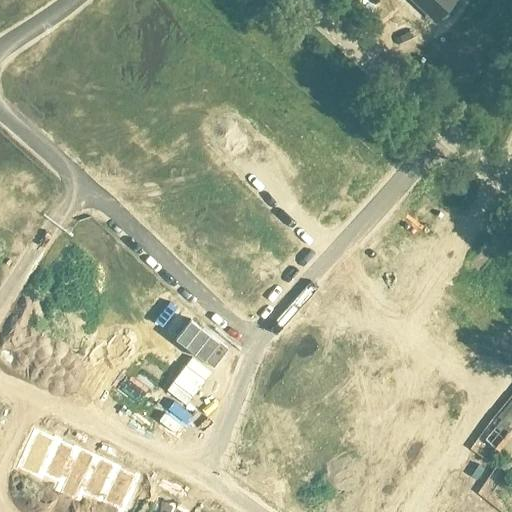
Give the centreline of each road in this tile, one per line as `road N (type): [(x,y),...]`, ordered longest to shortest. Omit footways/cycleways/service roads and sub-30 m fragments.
road 1 (residential): [(442,129),(252,337)]
road 2 (residential): [(84,183),(252,337)]
road 3 (residential): [(200,474),(0,382)]
road 4 (tertiary): [(442,129),(292,0)]
road 5 (residential): [(417,511),(511,371)]
road 6 (residential): [(84,183),(0,307)]
road 7 (residential): [(252,337),(200,474)]
